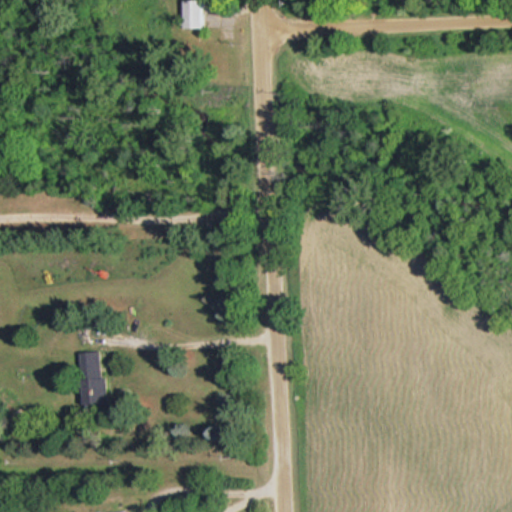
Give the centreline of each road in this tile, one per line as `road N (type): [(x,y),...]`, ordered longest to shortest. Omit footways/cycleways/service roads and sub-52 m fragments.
road 1 (residential): [(287,511),(263,0)]
road 2 (residential): [(265,25),(511,14)]
